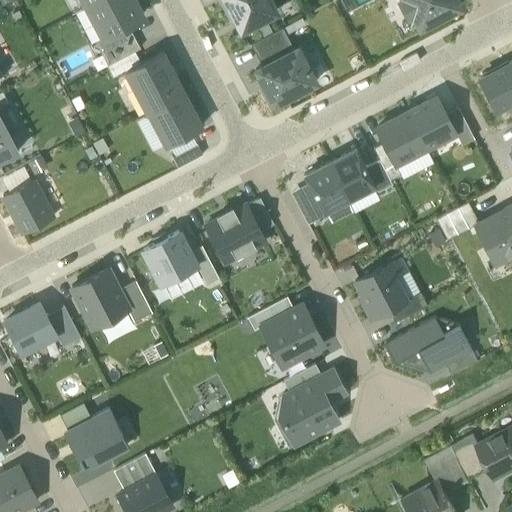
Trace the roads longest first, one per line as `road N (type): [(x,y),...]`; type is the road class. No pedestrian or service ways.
road 1 (residential): [(388,403),(249,152)]
road 2 (residential): [(498,23),(249,152)]
road 3 (residential): [(249,152),(16,272)]
road 4 (residential): [(249,152),(170,0)]
road 5 (residential): [(0,378),(71,511)]
